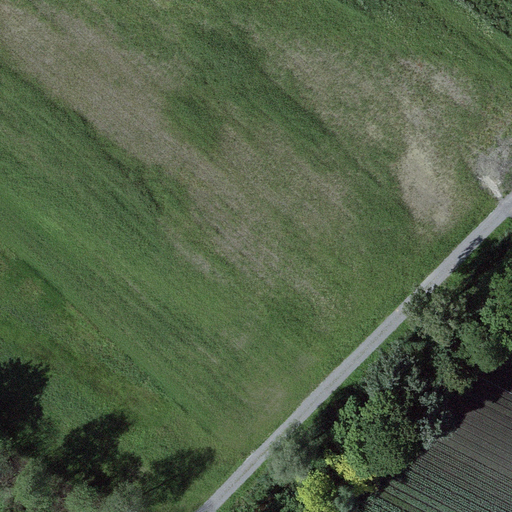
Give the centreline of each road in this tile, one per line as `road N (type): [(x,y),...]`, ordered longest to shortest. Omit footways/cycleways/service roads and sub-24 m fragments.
road 1 (track): [(511,209),(212,511)]
road 2 (track): [(311,511),(511,314)]
